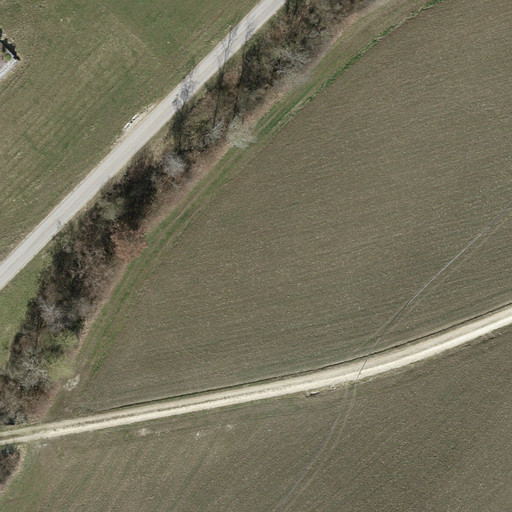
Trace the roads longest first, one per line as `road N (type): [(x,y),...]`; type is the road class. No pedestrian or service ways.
road 1 (track): [(0,439),(378,368),(511,316)]
road 2 (unclassified): [(276,0),(0,280)]
